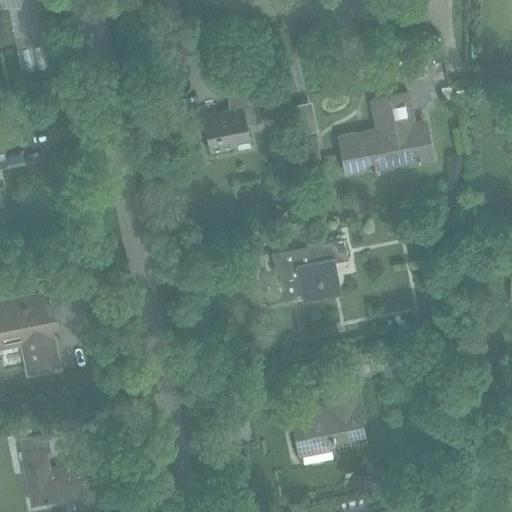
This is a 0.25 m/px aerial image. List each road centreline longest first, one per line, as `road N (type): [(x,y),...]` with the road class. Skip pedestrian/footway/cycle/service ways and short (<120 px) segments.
road 1 (residential): [(183,511),(99,49),(99,14),(113,0)]
road 2 (residential): [(179,0),(404,10),(434,0)]
